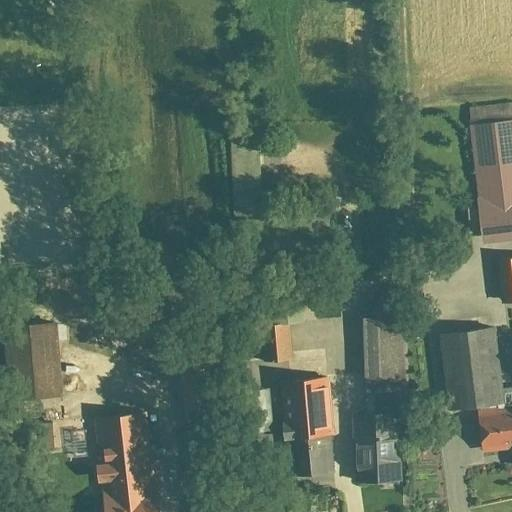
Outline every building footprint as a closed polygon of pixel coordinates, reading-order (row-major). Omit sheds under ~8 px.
[(511,228),(511,101),(464,107),(480,233),(511,228)] [(226,207),(262,206),(260,175),(258,135),(223,136),(226,207)] [(511,254),(495,256),(500,299),(511,297),(511,254)] [(403,374),(401,315),(361,316),(363,374),(403,374)] [(30,391),(53,389),(47,321),(5,324),(11,393),(30,391)] [(259,324),(261,358),(288,356),(286,323),(259,324)] [(447,405),(497,399),(489,325),(439,331),(447,405)] [(206,352),(176,355),(183,416),(214,412),(206,352)] [(321,376),(277,380),(282,426),(326,421),(321,376)] [(510,466),(511,465),(511,403),(476,408),(482,450),(507,447),(510,466)] [(390,410),(350,412),(352,478),(393,476),(390,410)] [(154,511),(144,413),(92,419),(102,511),(154,511)] [(331,468),(326,421),(282,426),(287,473),(331,468)] [(53,433),(52,424),(30,425),(30,434),(53,433)]
